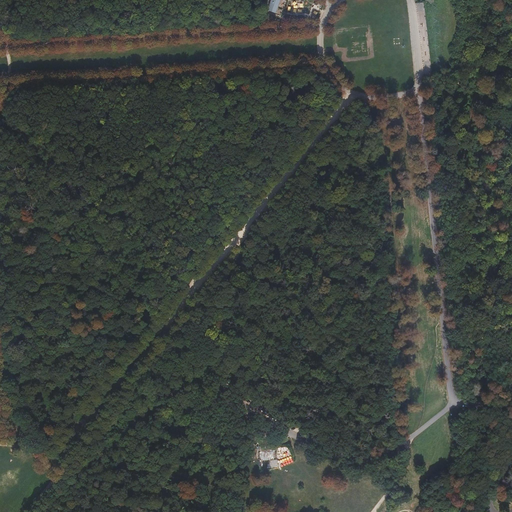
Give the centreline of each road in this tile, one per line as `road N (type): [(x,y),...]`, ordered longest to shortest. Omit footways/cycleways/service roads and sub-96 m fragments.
road 1 (unclassified): [(163,322),(245,403),(286,432),(345,455),(388,450),(454,400)]
road 2 (track): [(408,438),(381,98)]
road 3 (track): [(0,45),(323,22)]
road 4 (track): [(488,0),(464,152),(466,255),(453,293),(439,300)]
road 5 (unclassified): [(419,92),(454,400)]
road 6 (track): [(188,74),(150,135),(79,212),(0,273)]
road 7 (track): [(163,322),(0,108)]
road 8 (track): [(188,74),(4,86)]
road 9 (unclassified): [(332,6),(319,47),(333,84),(373,99),(419,92)]
road 10 (track): [(322,65),(188,74)]
road 11 (track): [(26,511),(63,468),(34,448),(0,444)]
